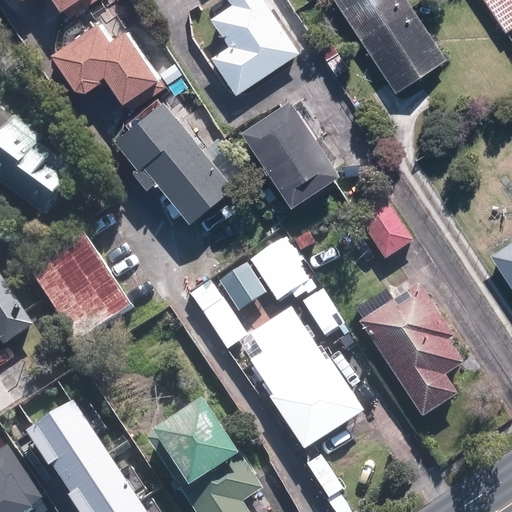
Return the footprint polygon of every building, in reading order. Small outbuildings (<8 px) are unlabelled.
[(56,0),(70,21),(102,0),(56,0)] [(298,55),(261,0),(225,0),(229,6),(208,20),(226,47),(209,59),(234,96),(298,55)] [(404,0),(331,0),(394,94),(445,61),(404,0)] [(511,0),(482,0),(503,31),(511,24),(511,0)] [(112,40),(100,21),(53,52),(77,88),(87,89),(100,81),(101,78),(106,75),(131,112),(167,89),(128,29),(112,40)] [(329,60),(340,53),(333,41),(321,49),(329,60)] [(341,54),(329,61),(339,75),(350,68),(341,54)] [(340,174),(289,100),(240,133),(290,208),(340,174)] [(191,224),(235,189),(165,103),(115,144),(138,173),(144,168),(191,224)] [(0,181),(41,212),(74,167),(39,140),(42,136),(10,113),(0,127),(0,181)] [(383,259),(412,241),(379,189),(350,207),(383,259)] [(84,234),(31,269),(79,343),(134,308),(84,234)] [(511,240),(490,255),(511,288),(511,240)] [(278,304),(309,283),(283,243),(251,264),(278,304)] [(34,322),(0,269),(0,335),(4,342),(34,322)] [(242,333),(209,282),(192,292),(204,310),(202,311),(224,345),(242,333)] [(360,320),(357,323),(419,418),(454,395),(441,376),(461,364),(446,341),(451,337),(416,284),(393,300),(386,288),(353,310),(360,320)] [(268,402),(303,454),(363,414),(329,362),(325,365),(312,346),(301,353),(291,338),(249,365),(272,400),(268,402)] [(147,511),(73,398),(30,426),(86,511),(147,511)] [(144,439),(191,511),(243,511),(238,503),(259,489),(232,447),(225,451),(196,406),(144,439)] [(0,448),(0,511),(20,511),(41,499),(5,445),(0,448)]
